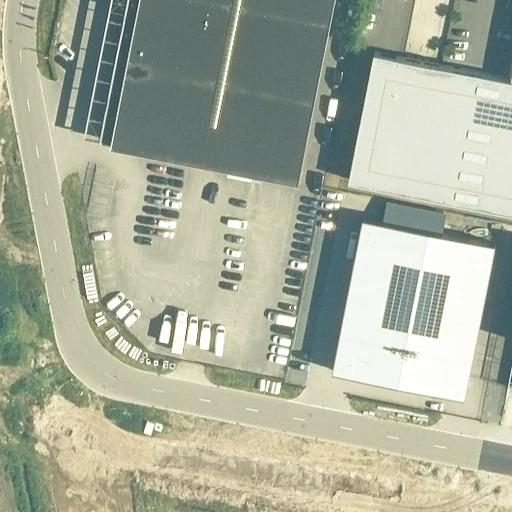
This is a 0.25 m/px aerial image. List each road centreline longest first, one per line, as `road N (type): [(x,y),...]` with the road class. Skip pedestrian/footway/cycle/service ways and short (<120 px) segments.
road 1 (unclassified): [(80,353),(100,373),(155,393),(511,464)]
road 2 (unclassified): [(24,0),(16,51),(80,353)]
road 3 (unclassified): [(101,511),(80,353)]
